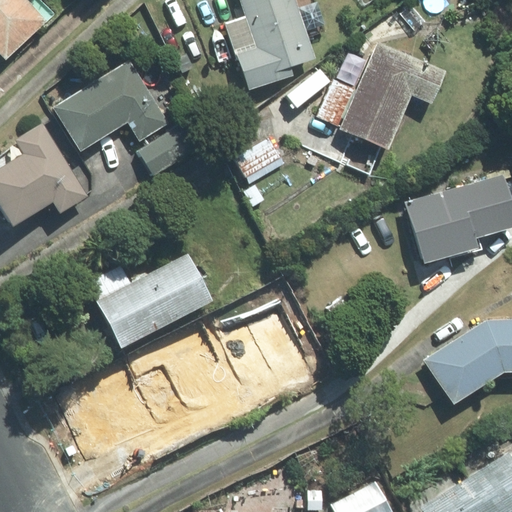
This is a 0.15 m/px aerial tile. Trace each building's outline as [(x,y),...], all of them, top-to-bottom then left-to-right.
[(0,0),(0,64),(43,23),(20,0),(0,0)] [(211,0),(244,93),(290,77),(287,70),(311,62),(289,0),(211,0)] [(320,78),(302,120),(383,156),(407,101),(425,109),(441,72),(371,42),(350,91),(320,78)] [(135,145),(167,125),(128,62),(50,111),(75,152),(121,123),(135,145)] [(13,153),(0,160),(0,225),(4,233),(46,208),(52,219),(86,200),(41,123),(7,142),(13,153)] [(194,153),(177,124),(130,152),(146,180),(194,153)] [(282,164),(266,137),(230,159),(245,185),(282,164)] [(468,244),(511,231),(511,221),(499,177),(397,206),(415,269),(470,253),(468,244)] [(113,350),(209,303),(185,255),(126,284),(117,267),(81,285),(113,350)] [(278,303),(60,394),(86,458),(305,367),(278,303)] [(497,374),(511,373),(511,320),(479,320),(415,361),(445,407),(497,374)] [(414,502),(419,511),(510,511),(511,511),(511,438),(477,458),(481,466),(414,502)] [(328,511),(388,511),(374,482),(325,505),(328,511)] [(319,511),(320,489),(301,488),(300,511),(319,511)]
